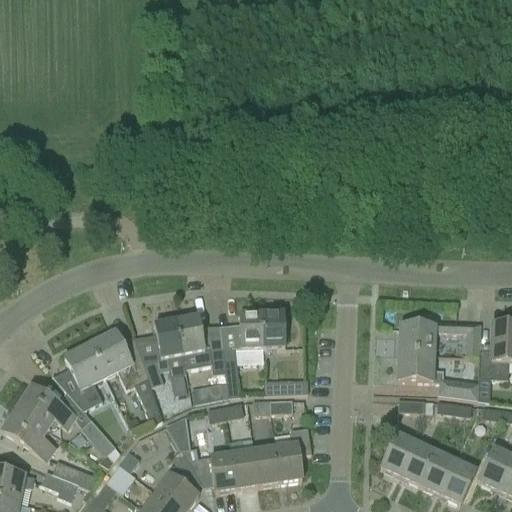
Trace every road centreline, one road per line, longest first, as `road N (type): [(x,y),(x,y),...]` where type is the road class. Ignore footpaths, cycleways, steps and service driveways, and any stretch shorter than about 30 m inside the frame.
road 1 (residential): [(0,332),(50,295),(153,265),(341,278)]
road 2 (residential): [(341,278),(334,510)]
road 3 (residential): [(341,278),(511,281)]
